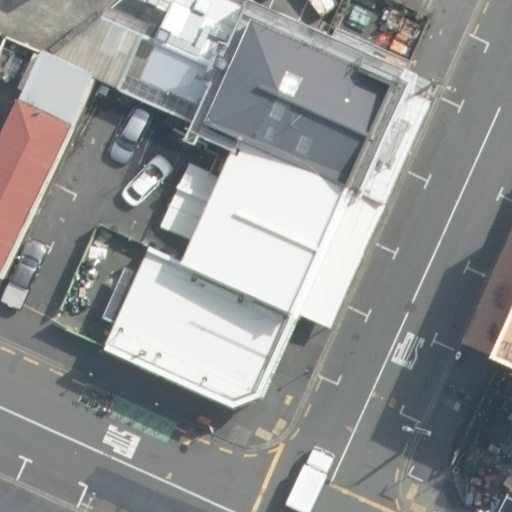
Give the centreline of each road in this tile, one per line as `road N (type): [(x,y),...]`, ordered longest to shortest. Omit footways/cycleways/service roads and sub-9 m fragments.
road 1 (tertiary): [(322,511),(511,85)]
road 2 (tertiary): [(0,406),(227,511)]
